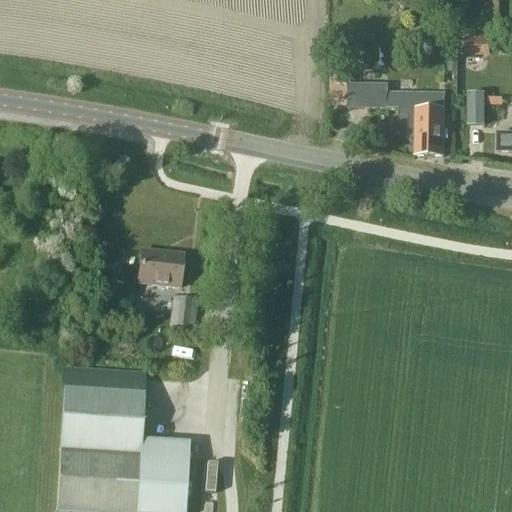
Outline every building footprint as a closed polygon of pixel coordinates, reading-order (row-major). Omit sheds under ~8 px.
[(465,58),(489,58),(489,38),(464,38),(464,43),(457,43),(457,55),(465,55),(465,58)] [(398,133),(415,133),(414,158),(443,158),(444,111),(444,97),(387,96),(387,86),(372,86),(351,86),(351,73),(338,73),(338,75),(330,74),(330,107),(346,107),(346,110),(387,111),(398,111),(398,133)] [(484,95),(468,95),(467,127),(483,127),(484,95)] [(511,134),(496,134),(496,155),(511,155),(511,134)] [(179,290),(182,257),(141,253),(137,286),(179,290)] [(197,302),(172,299),(168,328),(194,331),(197,302)] [(183,511),(186,476),(195,476),(195,465),(187,465),(187,460),(188,446),(140,443),(143,395),(63,390),(59,452),(55,511),(183,511)]
